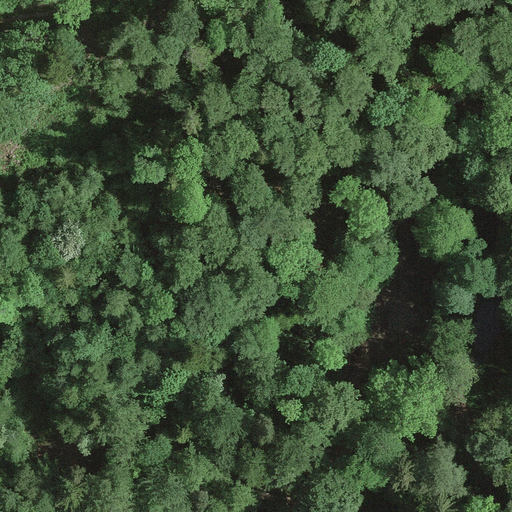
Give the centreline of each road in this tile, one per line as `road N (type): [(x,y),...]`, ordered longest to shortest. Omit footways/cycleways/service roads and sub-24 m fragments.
road 1 (track): [(511,43),(454,108),(428,159),(414,246),(413,304),(473,436),(496,511)]
road 2 (track): [(413,304),(374,349),(334,422),(292,468),(216,511)]
road 3 (track): [(413,304),(432,266),(511,211)]
